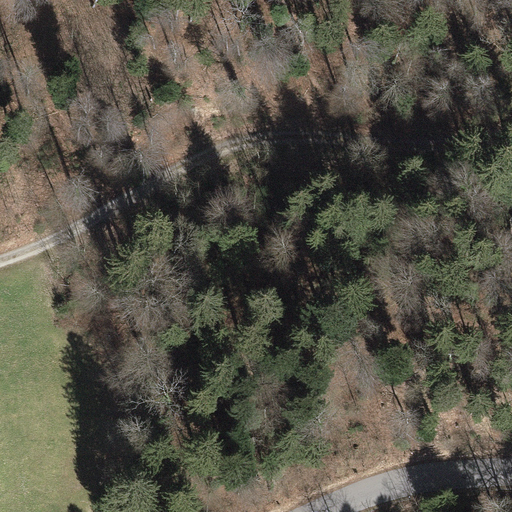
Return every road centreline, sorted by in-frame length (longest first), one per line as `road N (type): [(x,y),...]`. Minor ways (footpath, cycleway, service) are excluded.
road 1 (track): [(0,261),(100,223),(161,175),(230,147),(287,138),(458,153),(511,135)]
road 2 (tertiary): [(327,511),(417,479),(511,472)]
